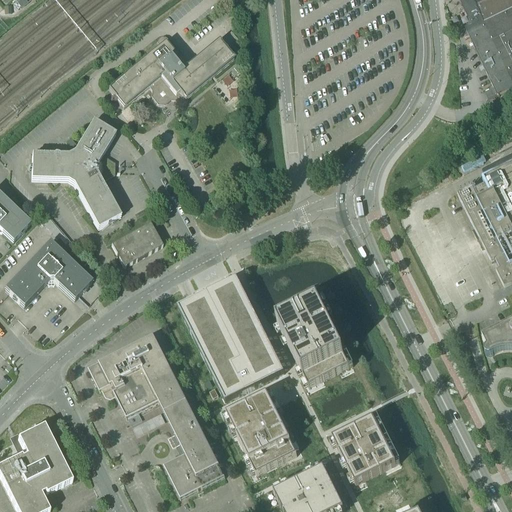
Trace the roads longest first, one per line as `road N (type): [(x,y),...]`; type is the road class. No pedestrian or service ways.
road 1 (unknown): [(163,194),(110,236),(76,230),(26,183),(25,157),(37,137),(109,108)]
road 2 (secondary): [(351,207),(357,170),(418,83),(413,0)]
road 3 (unclassified): [(45,371),(103,323),(199,264)]
road 4 (secondary): [(498,511),(415,344)]
road 5 (unknown): [(109,108),(100,95),(102,72),(143,42),(175,32),(204,51)]
road 6 (unclassified): [(116,511),(45,371)]
road 7 (secondary): [(415,344),(351,207)]
road 8 (unclassified): [(199,264),(309,214)]
